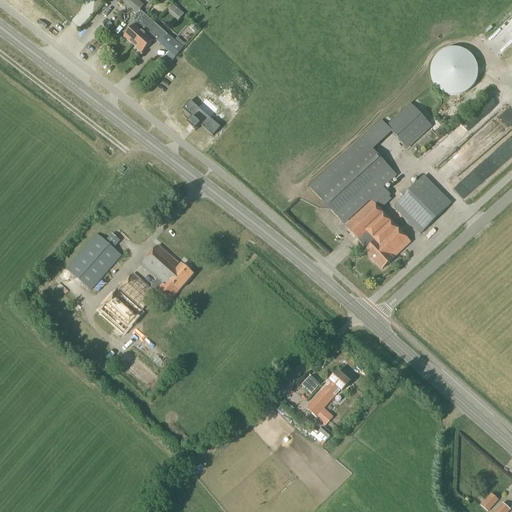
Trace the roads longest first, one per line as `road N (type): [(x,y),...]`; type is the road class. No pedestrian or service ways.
road 1 (secondary): [(358,313),(0,29)]
road 2 (track): [(212,448),(358,313)]
road 3 (unclassified): [(370,323),(511,194)]
road 4 (secondary): [(511,448),(370,323)]
